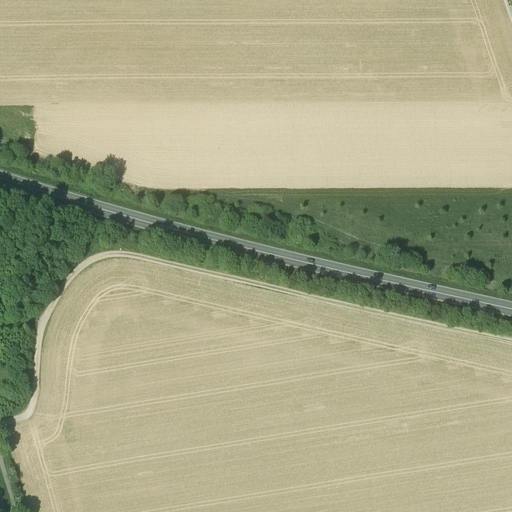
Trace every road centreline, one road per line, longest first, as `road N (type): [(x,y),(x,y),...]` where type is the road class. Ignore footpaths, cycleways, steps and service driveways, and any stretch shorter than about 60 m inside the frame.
road 1 (track): [(511,335),(154,257),(96,254),(77,264),(47,302),(30,407),(0,424)]
road 2 (primary): [(0,175),(251,248),(511,308)]
road 3 (track): [(511,270),(330,229),(277,198)]
